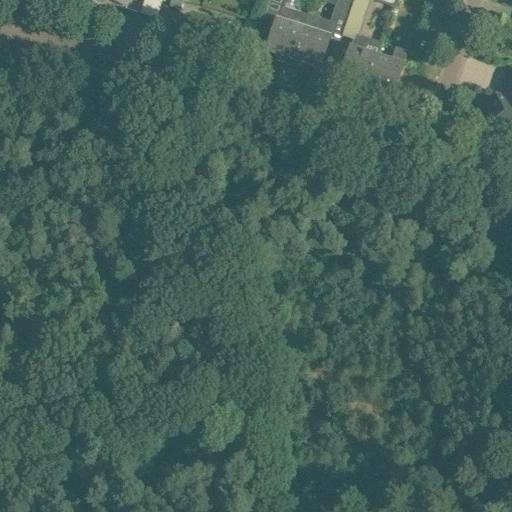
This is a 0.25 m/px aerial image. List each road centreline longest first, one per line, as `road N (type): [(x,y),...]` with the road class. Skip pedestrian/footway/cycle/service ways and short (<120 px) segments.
road 1 (residential): [(424,159),(7,20)]
road 2 (residential): [(424,159),(475,0)]
